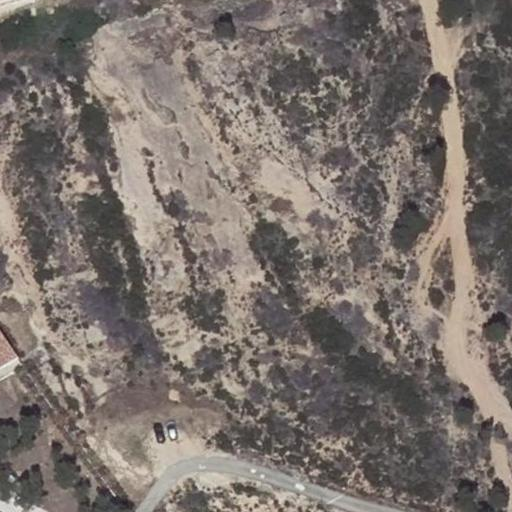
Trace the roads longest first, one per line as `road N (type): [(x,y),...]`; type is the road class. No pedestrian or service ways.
road 1 (track): [(443,0),(440,76),(466,363),(511,445)]
road 2 (residential): [(378,511),(213,461),(179,469),(144,511)]
